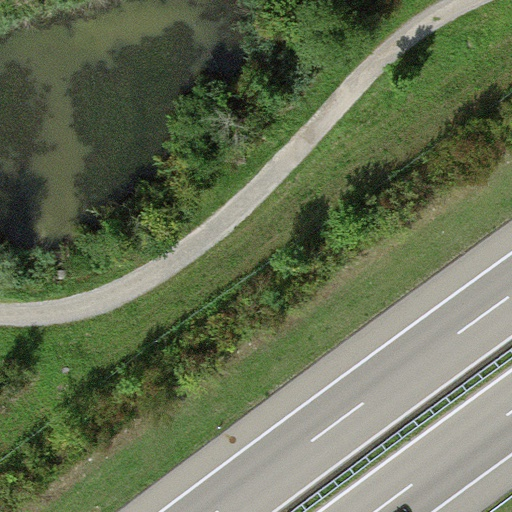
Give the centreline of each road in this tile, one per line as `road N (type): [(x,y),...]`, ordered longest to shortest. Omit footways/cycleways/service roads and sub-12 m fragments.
road 1 (track): [(469,0),(413,25),(125,291),(0,309)]
road 2 (motorway): [(511,297),(221,511)]
road 3 (motorway): [(379,511),(511,414)]
